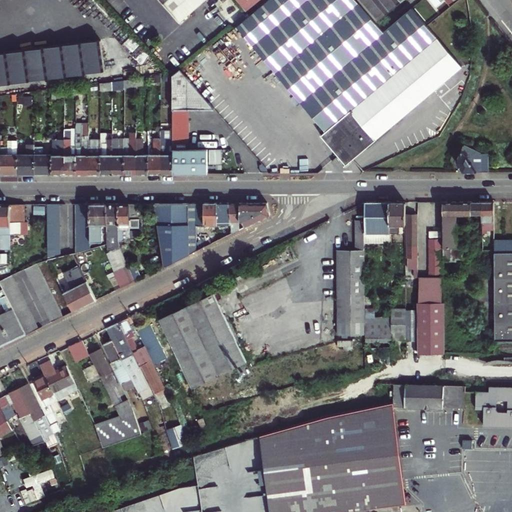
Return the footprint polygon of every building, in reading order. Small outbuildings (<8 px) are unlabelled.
[(157,0),(174,20),(199,0),(157,0)] [(300,82),(376,20),(359,0),(265,0),(236,23),(243,31),(246,29),(294,87),(300,82)] [(359,0),(376,20),(384,14),(400,0),(359,0)] [(420,16),(412,6),(383,30),(391,39),(420,16)] [(426,24),(420,16),(391,39),(401,52),(425,82),(429,88),(459,65),(426,24)] [(383,30),(376,20),(300,82),(324,111),(314,119),(320,127),(317,130),(341,160),(429,88),(425,82),(401,52),(391,39),(383,30)] [(243,31),(290,90),(294,87),(246,29),(243,31)] [(84,33),(66,35),(67,42),(85,39),(84,33)] [(66,35),(0,43),(0,50),(67,42),(66,35)] [(0,50),(0,81),(107,68),(103,37),(85,39),(67,42),(0,50)] [(187,81),(211,109),(215,109),(194,85),(178,67),(176,69),(187,81)] [(187,81),(176,69),(172,72),(181,83),(203,109),(211,109),(187,81)] [(172,130),(172,138),(172,172),(186,172),(207,172),(206,149),(187,149),(188,109),(203,109),(181,83),(172,72),(172,75),(172,130)] [(135,77),(124,79),(124,87),(135,85),(135,77)] [(124,89),(124,87),(124,79),(111,80),(111,87),(111,90),(124,89)] [(111,80),(98,82),(98,88),(111,87),(111,80)] [(300,82),(294,87),(290,90),(314,119),(324,111),(300,82)] [(87,83),(74,85),(74,92),(87,90),(87,83)] [(74,85),(62,87),(62,95),(74,94),(74,92),(74,85)] [(62,95),(62,87),(50,88),(50,97),(62,95)] [(81,172),(87,172),(87,139),(87,122),(74,122),(74,130),(75,144),(75,172),(81,172)] [(99,139),(99,172),(106,172),(111,172),(111,136),(111,126),(105,126),(105,124),(98,124),(99,139)] [(69,130),(62,130),(62,140),(63,172),(69,172),(75,172),(75,144),(69,144),(69,130)] [(130,172),(136,172),(136,130),(129,130),(129,136),(124,136),(123,172),(130,172)] [(148,153),(148,130),(136,130),(136,172),(142,172),(148,172),(148,153)] [(0,143),(0,172),(7,172),(15,172),(15,151),(15,136),(6,136),(6,144),(0,143)] [(117,172),(123,172),(124,136),(111,136),(111,172),(117,172)] [(154,172),(160,172),(160,138),(160,136),(154,136),(154,153),(148,153),(148,172),(154,172)] [(160,138),(160,172),(165,172),(172,172),(172,138),(160,138)] [(94,172),(99,172),(99,139),(87,139),(87,172),(94,172)] [(57,172),(63,172),(62,140),(50,140),(51,151),(51,153),(51,172),(57,172)] [(25,172),(33,172),(33,144),(33,141),(25,141),(25,151),(15,151),(15,172),(25,172)] [(456,159),(463,170),(470,170),(480,170),(481,152),(464,144),(463,143),(456,159)] [(42,151),(42,144),(33,144),(33,172),(42,172),(51,172),(51,153),(51,151),(42,151)] [(489,170),(489,152),(481,152),(480,170),(489,170)] [(455,260),(457,259),(462,259),(463,245),(456,245),(456,214),(482,214),(482,200),(458,200),(443,200),(443,260),(455,260)] [(487,228),(494,228),(494,200),(488,200),(482,200),(482,214),(483,214),(483,231),(487,231),(487,228)] [(235,201),(230,202),(233,231),(246,225),(243,216),(241,215),(240,201),(235,201)] [(241,215),(243,216),(246,225),(250,223),(271,213),(267,202),(251,201),(240,201),(241,215)] [(365,231),(391,231),(390,201),(378,201),(365,201),(365,219),(365,231)] [(404,225),(404,201),(398,201),(390,201),(391,231),(391,233),(398,234),(398,225),(404,225)] [(1,202),(0,202),(0,243),(9,244),(9,231),(9,215),(9,202),(1,202)] [(16,202),(9,202),(9,215),(9,231),(19,231),(19,219),(23,219),(23,202),(16,202)] [(61,254),(59,202),(46,202),(48,258),(57,255),(61,254)] [(74,246),(89,245),(89,240),(89,202),(74,202),(74,246)] [(89,202),(89,240),(101,240),(101,222),(106,222),(106,202),(100,202),(97,202),(89,202)] [(117,239),(117,231),(117,202),(112,202),(106,202),(106,222),(106,240),(106,243),(110,251),(120,245),(117,239)] [(136,217),(137,202),(128,202),(117,202),(117,231),(117,239),(125,239),(125,236),(132,236),(132,229),(128,229),(128,226),(137,225),(138,217),(136,217)] [(173,202),(155,202),(164,265),(178,258),(188,253),(198,248),(198,202),(188,202),(173,202)] [(214,202),(198,202),(198,248),(233,231),(230,202),(214,202)] [(406,258),(406,268),(417,268),(417,215),(412,215),(407,214),(407,245),(412,245),(412,258),(406,258)] [(337,249),(336,334),(365,335),(365,331),(365,297),(365,283),(365,231),(365,219),(354,218),(354,249),(337,249)] [(428,267),(439,267),(439,239),(429,239),(428,267)] [(511,239),(494,239),(494,249),(494,259),(494,295),(494,340),(511,340),(511,239)] [(120,269),(127,266),(120,245),(110,251),(118,267),(120,269)] [(118,267),(110,251),(107,252),(113,270),(118,267)] [(35,262),(26,265),(52,319),(63,314),(38,261),(35,262)] [(64,291),(73,309),(82,304),(95,298),(79,264),(65,271),(73,286),(64,291)] [(127,283),(134,279),(127,266),(120,269),(127,283)] [(120,286),(127,283),(120,269),(118,267),(113,270),(120,286)] [(13,307),(26,332),(38,326),(10,271),(0,276),(0,280),(2,285),(4,288),(13,307)] [(0,289),(0,297),(6,311),(0,313),(0,344),(26,332),(13,307),(4,288),(0,289)] [(192,385),(246,359),(212,290),(158,317),(192,385)] [(374,297),(365,297),(365,331),(391,331),(391,324),(391,306),(374,306),(374,297)] [(417,343),(433,343),(443,343),(443,305),(417,305),(417,343)] [(104,326),(110,338),(130,378),(131,379),(138,375),(134,367),(133,365),(137,363),(132,351),(116,321),(110,324),(104,326)] [(391,331),(391,344),(404,344),(404,333),(404,324),(391,324),(391,331)] [(151,356),(160,352),(146,325),(142,327),(137,329),(151,356)] [(68,344),(75,359),(88,353),(80,338),(68,344)] [(102,342),(122,382),(130,378),(110,338),(106,340),(102,342)] [(132,351),(137,363),(139,365),(141,363),(155,392),(164,388),(150,359),(151,359),(144,345),(138,348),(132,351)] [(90,352),(110,393),(114,392),(108,379),(110,378),(112,382),(115,380),(99,348),(95,350),(90,352)] [(157,368),(162,366),(157,357),(152,360),(157,368)] [(39,363),(44,373),(55,398),(77,387),(65,364),(58,367),(55,368),(50,358),(39,363)] [(59,407),(55,398),(44,373),(41,374),(40,372),(34,375),(35,377),(33,378),(32,379),(29,381),(51,423),(58,419),(54,410),(59,407)] [(44,415),(27,383),(22,386),(19,388),(35,420),(44,415)] [(394,384),(393,403),(405,403),(405,407),(444,408),(444,385),(394,384)] [(444,385),(444,408),(464,409),(465,386),(444,385)] [(511,387),(489,387),(489,395),(486,395),(486,392),(476,392),(475,409),(484,409),(483,426),(492,426),(493,410),(511,410),(511,387)] [(34,445),(45,440),(41,433),(35,420),(19,388),(15,389),(10,392),(25,421),(22,423),(34,445)] [(133,394),(136,401),(141,399),(137,392),(133,394)] [(0,400),(9,417),(16,413),(5,394),(0,396),(0,400)] [(128,401),(125,394),(117,398),(114,399),(117,407),(128,401)] [(260,436),(269,511),(333,511),(406,503),(394,407),(393,403),(328,417),(260,436)] [(0,438),(2,441),(14,434),(0,407),(0,438)] [(492,426),(511,425),(511,410),(493,410),(492,426)] [(62,427),(58,419),(51,423),(53,426),(55,431),(62,427)] [(55,431),(53,426),(41,433),(45,440),(57,433),(55,431)]
